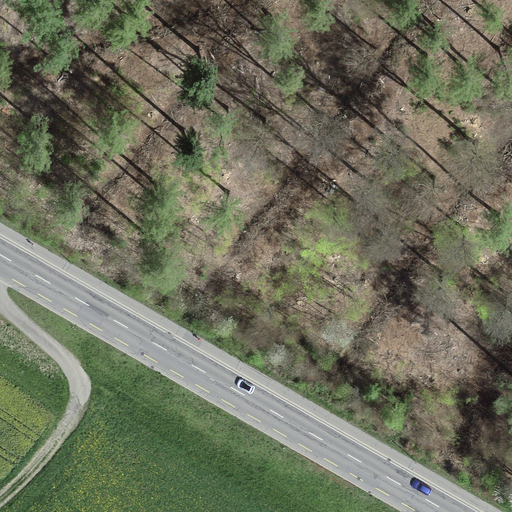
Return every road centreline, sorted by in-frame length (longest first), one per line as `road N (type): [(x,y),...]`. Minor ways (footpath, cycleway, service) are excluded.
road 1 (tertiary): [(0,255),(448,511)]
road 2 (track): [(0,301),(67,358),(78,387),(62,428),(0,499)]
